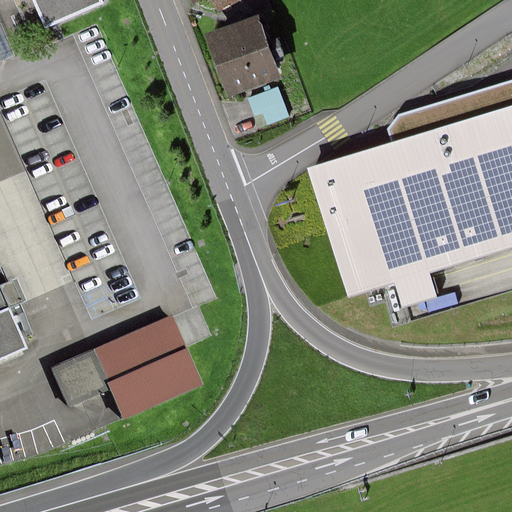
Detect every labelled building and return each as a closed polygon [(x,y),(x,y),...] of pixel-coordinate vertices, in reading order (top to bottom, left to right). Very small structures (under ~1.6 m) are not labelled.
[(105,2),(104,0),(35,0),(47,27),(105,2)] [(232,93),(284,73),(263,20),(211,40),(232,93)] [(394,140),(311,166),(348,301),(397,286),(404,310),(441,299),(433,274),(511,250),(511,79),(400,113),(390,128),(394,140)] [(0,361),(21,352),(0,303),(0,361)] [(176,307),(58,359),(73,393),(112,376),(127,410),(206,376),(176,307)]
